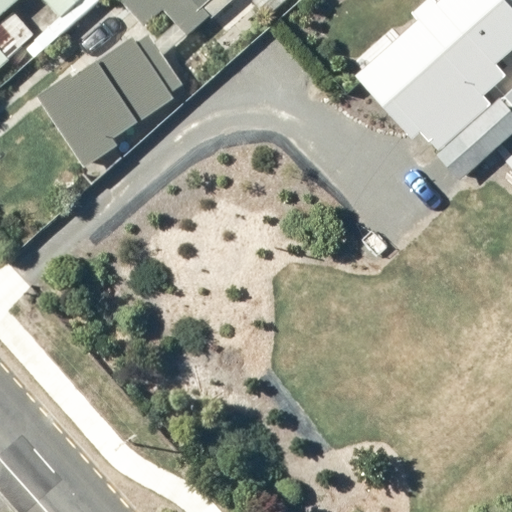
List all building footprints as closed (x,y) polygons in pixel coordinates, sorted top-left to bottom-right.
[(0,0),(0,16),(19,0),(0,0)] [(109,0),(33,0),(54,25),(33,44),(44,56),(109,0)] [(119,0),(144,30),(162,16),(177,35),(219,0),(119,0)] [(511,54),(511,0),(435,0),(350,75),(411,145),(427,131),(444,150),(495,102),(511,89),(511,75),(501,63),(511,54)] [(186,94),(144,30),(43,101),(85,163),(186,94)] [(0,54),(0,73),(10,64),(0,54)] [(511,120),(495,102),(436,157),(464,187),(511,142),(511,120)]
